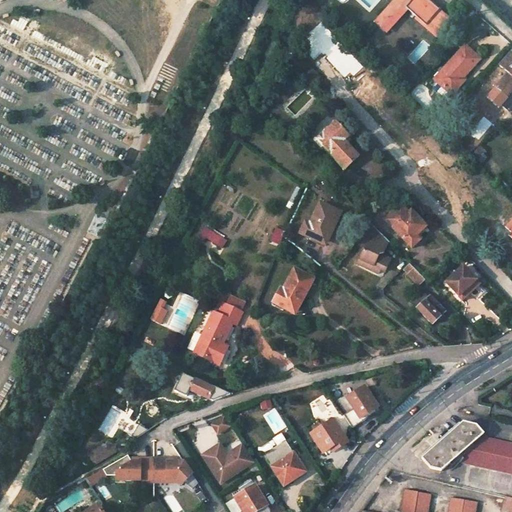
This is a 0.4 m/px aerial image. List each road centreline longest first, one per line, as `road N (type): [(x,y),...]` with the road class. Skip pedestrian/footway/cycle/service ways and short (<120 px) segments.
road 1 (secondary): [(511,351),(419,414),(335,511)]
road 2 (unknown): [(495,511),(490,499),(369,467)]
